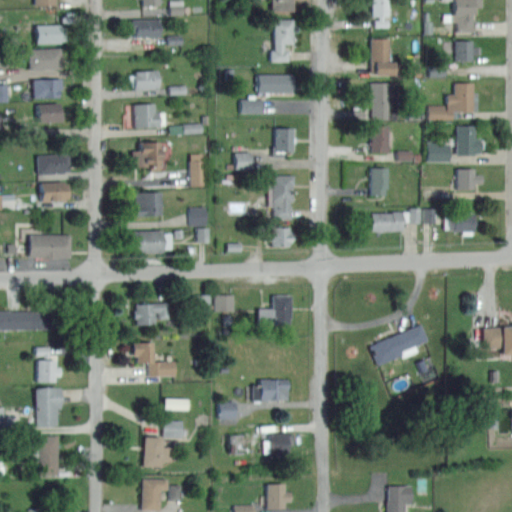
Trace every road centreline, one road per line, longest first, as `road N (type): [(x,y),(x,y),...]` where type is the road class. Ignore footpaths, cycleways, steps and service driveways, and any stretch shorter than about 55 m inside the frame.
road 1 (residential): [(511,255),(0,274)]
road 2 (residential): [(328,0),(324,511)]
road 3 (residential): [(97,0),(97,511)]
